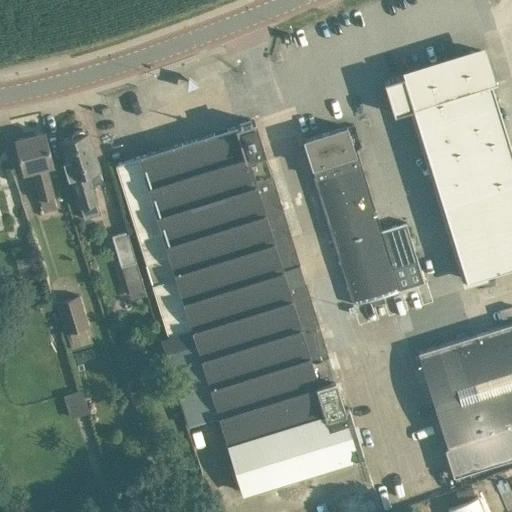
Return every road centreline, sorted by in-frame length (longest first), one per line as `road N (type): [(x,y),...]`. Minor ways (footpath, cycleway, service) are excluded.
road 1 (tertiary): [(0,93),(67,81),(288,0)]
road 2 (unknown): [(454,315),(360,55)]
road 3 (unknown): [(360,55),(507,0)]
